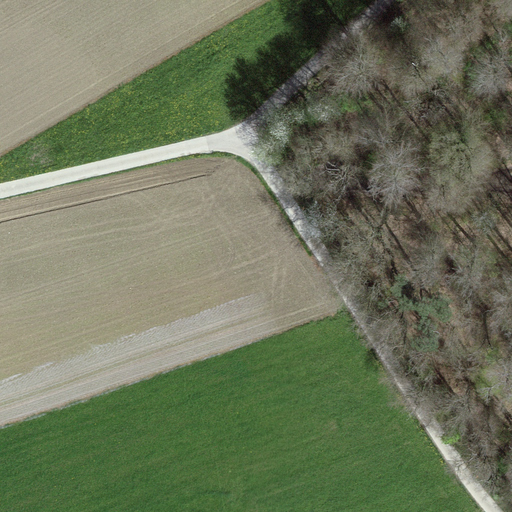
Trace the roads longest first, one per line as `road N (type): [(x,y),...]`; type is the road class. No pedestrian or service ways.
road 1 (track): [(240,142),(280,188),(494,511)]
road 2 (track): [(240,142),(0,191)]
road 3 (track): [(280,188),(511,186)]
road 4 (track): [(382,0),(240,142)]
